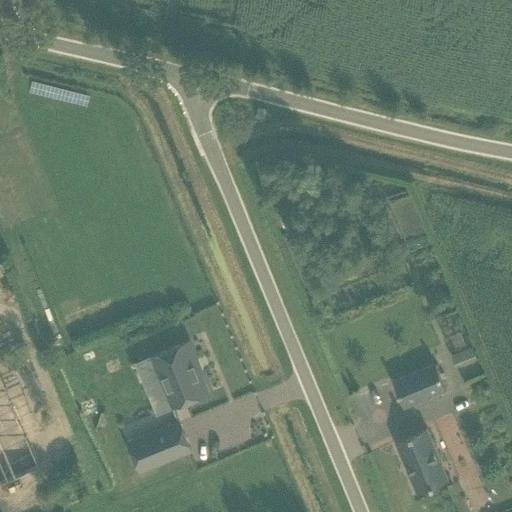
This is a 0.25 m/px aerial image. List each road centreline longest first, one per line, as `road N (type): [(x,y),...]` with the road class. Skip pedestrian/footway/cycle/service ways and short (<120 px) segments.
road 1 (unclassified): [(362,511),(203,114),(208,83)]
road 2 (unclassified): [(208,83),(511,151)]
road 3 (unclassified): [(208,83),(0,36)]
